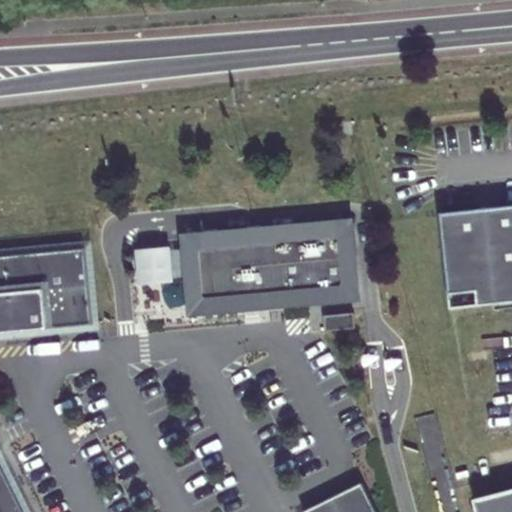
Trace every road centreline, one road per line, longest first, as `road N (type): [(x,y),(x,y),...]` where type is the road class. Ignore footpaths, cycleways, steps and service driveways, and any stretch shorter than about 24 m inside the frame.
road 1 (secondary): [(0,91),(511,38)]
road 2 (secondary): [(511,14),(0,53)]
